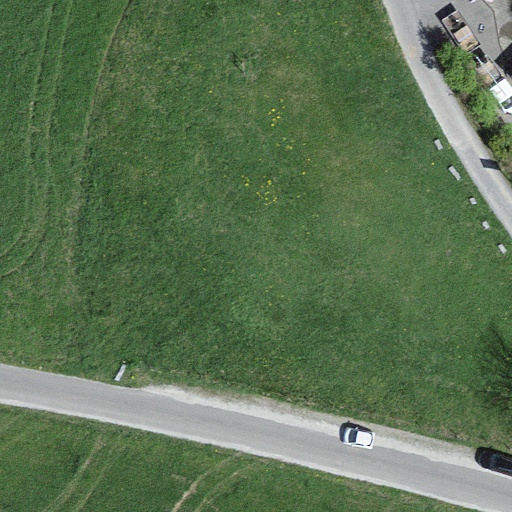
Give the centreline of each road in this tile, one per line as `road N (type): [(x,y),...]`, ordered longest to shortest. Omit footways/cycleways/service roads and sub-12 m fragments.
road 1 (unclassified): [(0,382),(177,412),(511,496)]
road 2 (track): [(398,0),(433,85),(511,215)]
